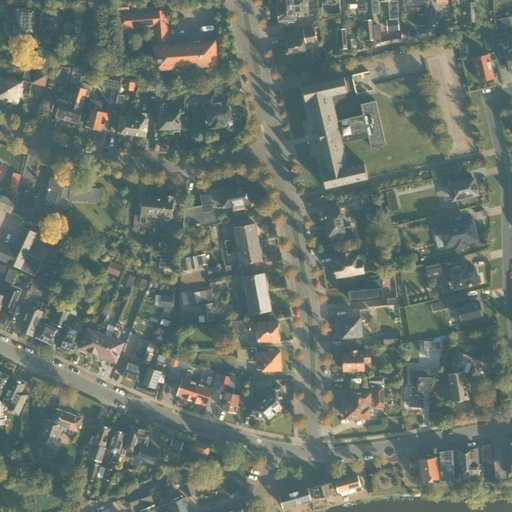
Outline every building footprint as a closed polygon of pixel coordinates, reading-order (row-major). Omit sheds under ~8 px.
[(322,0),(323,4),(332,3),(332,13),(340,13),(338,0),(322,0)] [(348,0),(349,4),(358,3),(358,11),(366,11),(366,3),(363,3),(363,0),(348,0)] [(398,18),(397,1),(392,1),(392,0),(387,0),(389,18),(398,18)] [(403,5),(413,5),(424,4),(423,0),(402,0),(397,1),(398,18),(398,12),(404,11),(403,5)] [(128,11),(128,3),(113,4),(113,12),(128,11)] [(277,19),(279,19),(280,26),(288,25),(287,22),(295,21),(294,13),(307,12),(307,11),(314,10),(314,3),(278,6),(278,10),(277,10),(277,19)] [(476,22),(475,3),(466,3),(467,23),(476,22)] [(46,23),(49,23),(49,13),(46,13),(34,13),(35,9),(26,9),(26,8),(14,8),(14,22),(10,24),(11,28),(14,31),(14,32),(16,32),(16,37),(25,37),(25,32),(34,33),(34,31),(46,31),(46,23)] [(155,46),(169,45),(166,10),(152,11),(152,12),(154,25),(155,46)] [(437,25),(435,10),(426,10),(427,26),(437,25)] [(118,28),(154,25),(152,12),(117,14),(118,28)] [(398,19),(386,20),(387,31),(399,30),(398,19)] [(508,19),(502,20),(504,28),(510,27),(508,19)] [(374,40),(372,20),(363,20),(365,41),(374,40)] [(380,24),(373,25),(374,42),(381,41),(380,24)] [(283,42),(286,56),(306,51),(305,45),(317,43),(313,28),(303,30),(304,37),(283,42)] [(348,49),(346,29),(337,29),(339,49),(348,49)] [(169,45),(155,46),(154,46),(156,70),(217,65),(215,41),(169,45)] [(507,42),(497,44),(500,58),(506,57),(509,72),(511,71),(511,48),(509,49),(507,42)] [(473,58),(479,82),(494,78),(492,69),(490,61),(488,55),(473,58)] [(67,84),(71,68),(63,65),(58,81),(67,84)] [(31,83),(45,86),(48,73),(26,68),(22,83),(0,77),(0,98),(18,103),(20,93),(29,94),(31,83)] [(95,76),(94,85),(102,87),(104,78),(95,76)] [(356,94),(352,79),(345,81),(344,77),(301,87),(306,101),(310,100),(327,172),(322,174),(325,188),(367,178),(364,164),(348,167),(342,142),(368,136),(370,147),(385,143),(375,100),(360,104),(363,114),(337,120),(332,100),(356,94)] [(113,80),(111,89),(118,90),(120,82),(113,80)] [(125,81),(124,88),(133,89),(134,82),(125,81)] [(147,92),(148,85),(140,84),(139,91),(147,92)] [(55,103),(53,110),(58,112),(56,117),(70,121),(79,88),(74,87),(70,101),(57,97),(55,103)] [(88,100),(91,91),(79,88),(70,121),(78,123),(83,106),(82,106),(84,99),(88,100)] [(227,101),(217,103),(215,92),(201,95),(204,107),(205,107),(208,120),(205,120),(207,129),(214,127),(214,128),(225,125),(229,126),(233,123),(233,119),(231,116),(227,101)] [(124,95),(118,95),(115,107),(122,108),(124,95)] [(155,100),(149,99),(147,111),(155,112),(155,100)] [(179,113),(167,114),(166,106),(159,107),(160,128),(165,128),(165,132),(180,131),(179,113)] [(106,121),(108,121),(110,114),(90,109),(86,127),(100,131),(102,124),(105,125),(106,121)] [(132,134),(134,117),(125,116),(126,111),(121,110),(118,133),(132,134)] [(134,117),(132,134),(145,136),(148,114),(143,113),(142,118),(134,117)] [(70,187),(63,187),(65,181),(51,177),(47,189),(49,190),(45,204),(57,207),(60,197),(69,197),(69,199),(99,201),(100,189),(70,187)] [(442,180),(443,186),(449,184),(453,200),(477,194),(474,179),(455,183),(454,177),(442,180)] [(234,195),(233,190),(233,186),(210,190),(210,193),(200,195),(202,205),(184,209),(182,229),(196,226),(196,224),(216,220),(214,208),(212,202),(230,198),(230,196),(234,195)] [(212,202),(214,208),(222,207),(233,205),(234,210),(243,208),(242,203),(251,201),(248,187),(233,190),(234,195),(230,196),(230,198),(212,202)] [(19,191),(15,208),(22,209),(22,206),(32,208),(35,196),(26,194),(26,193),(19,191)] [(397,200),(395,191),(386,192),(388,202),(397,200)] [(15,204),(16,202),(1,195),(0,197),(0,208),(11,214),(15,204)] [(161,198),(157,197),(155,216),(164,217),(165,219),(169,219),(170,217),(172,217),(173,207),(175,207),(176,196),(161,195),(161,198)] [(142,196),(140,215),(140,216),(134,215),(133,225),(140,226),(140,222),(146,223),(146,217),(155,218),(155,216),(157,197),(142,196)] [(340,212),(339,208),(354,205),(352,199),(336,202),(337,208),(323,211),(329,239),(353,235),(351,226),(344,228),(340,212)] [(451,218),(432,223),(434,232),(442,230),(446,246),(456,243),(456,247),(466,245),(465,241),(475,239),(471,222),(453,226),(451,218)] [(237,246),(258,242),(255,223),(234,227),(234,223),(225,225),(226,235),(235,234),(237,246)] [(0,259),(21,269),(32,244),(36,246),(41,237),(36,235),(37,233),(23,227),(13,249),(0,242),(0,259)] [(400,238),(398,228),(390,230),(393,240),(400,238)] [(258,242),(237,246),(241,265),(262,261),(258,242)] [(362,261),(359,261),(358,254),(366,253),(364,244),(349,247),(350,252),(341,254),(342,257),(334,258),(336,265),(333,266),(335,277),(364,272),(362,261)] [(172,269),(173,269),(174,254),(160,253),(159,268),(164,268),(172,269)] [(28,254),(21,270),(35,276),(43,261),(28,254)] [(197,255),(199,268),(208,266),(205,254),(197,255)] [(193,269),(199,268),(197,255),(190,257),(193,269)] [(182,258),(184,271),(191,270),(189,257),(182,258)] [(106,272),(118,276),(122,266),(111,261),(106,272)] [(442,263),(426,267),(427,275),(444,271),(442,263)] [(475,268),(466,270),(465,266),(461,267),(461,266),(455,267),(455,269),(446,271),(448,281),(453,280),(455,288),(469,285),(469,286),(471,285),(471,284),(481,282),(479,275),(477,276),(475,268)] [(4,301),(8,288),(10,284),(15,271),(9,269),(0,293),(0,292),(0,306),(2,302),(3,302),(4,301)] [(135,277),(124,273),(120,284),(131,288),(135,277)] [(247,296),(267,292),(264,273),(243,277),(247,296)] [(144,290),(147,281),(137,277),(134,286),(144,290)] [(37,292),(41,294),(44,284),(34,279),(30,289),(31,290),(30,292),(36,294),(37,292)] [(367,291),(351,293),(352,304),(383,301),(382,291),(383,291),(382,280),(366,282),(367,291)] [(10,284),(8,288),(4,301),(3,302),(2,305),(10,307),(8,312),(3,310),(0,318),(0,321),(14,327),(22,308),(14,305),(20,288),(10,284)] [(206,290),(208,302),(214,301),(212,289),(206,290)] [(202,303),(208,302),(206,290),(200,292),(202,303)] [(196,304),(202,303),(200,292),(193,293),(196,304)] [(267,292),(247,296),(250,315),(271,311),(267,292)] [(189,306),(196,304),(193,293),(187,294),(189,306)] [(172,296),(162,295),(162,296),(161,306),(161,307),(171,308),(172,296)] [(387,305),(398,304),(397,297),(387,298),(387,305)] [(484,316),(480,302),(467,305),(465,299),(453,301),(455,309),(457,308),(460,321),(484,316)] [(448,309),(446,300),(439,302),(440,310),(448,309)] [(42,316),(43,317),(48,305),(39,302),(36,309),(28,305),(22,319),(24,320),(20,330),(32,336),(36,325),(38,326),(42,316)] [(212,303),(202,305),(204,316),(205,322),(215,320),(212,303)] [(171,309),(165,307),(162,316),(168,318),(171,309)] [(53,323),(51,322),(49,326),(42,323),(36,337),(54,345),(59,333),(57,332),(59,327),(62,328),(64,325),(69,312),(59,308),(53,323)] [(364,320),(364,324),(370,323),(369,309),(359,310),(360,317),(341,318),(342,337),(361,336),(360,320),(364,320)] [(69,312),(64,325),(68,326),(59,347),(69,352),(71,349),(73,350),(77,343),(74,342),(78,332),(71,328),(76,316),(69,312)] [(259,343),(279,341),(277,321),(258,323),(258,324),(250,324),(249,320),(231,321),(232,332),(238,332),(250,332),(258,331),(259,343)] [(103,358),(111,338),(104,336),(109,324),(104,322),(102,327),(91,354),(103,358)] [(91,354),(102,327),(97,325),(94,332),(87,329),(82,341),(83,341),(80,349),(91,354)] [(111,338),(103,358),(114,362),(117,355),(118,355),(123,343),(115,340),(118,333),(113,331),(111,338)] [(455,342),(468,340),(467,332),(454,334),(455,342)] [(383,334),(384,345),(398,344),(397,333),(383,334)] [(146,352),(149,342),(140,339),(134,356),(143,359),(146,352)] [(424,341),(424,349),(440,350),(440,342),(434,341),(424,341)] [(256,347),(248,348),(237,349),(237,359),(248,359),(248,362),(256,361),(256,362),(262,362),(262,370),(280,369),(279,352),(262,352),(256,352),(256,347)] [(494,354),(483,350),(480,358),(485,360),(484,362),(490,365),(494,354)] [(369,351),(363,352),(363,351),(350,351),(350,354),(343,354),(344,370),(363,370),(363,362),(369,362),(369,351)] [(149,364),(153,354),(146,352),(143,359),(142,361),(149,364)] [(464,368),(468,356),(464,355),(460,353),(457,352),(454,358),(452,363),(455,364),(451,374),(448,374),(452,402),(465,399),(468,399),(463,372),(462,372),(464,368)] [(119,374),(138,381),(144,367),(125,359),(119,374)] [(178,366),(180,362),(171,359),(169,364),(178,367),(178,366)] [(158,360),(154,369),(148,367),(142,383),(155,387),(161,372),(163,372),(166,363),(158,360)] [(427,370),(408,369),(408,386),(411,386),(411,395),(409,395),(408,407),(423,407),(423,399),(422,399),(422,390),(430,390),(431,378),(437,378),(437,367),(427,367),(427,370)] [(191,400),(197,383),(189,380),(193,371),(188,369),(185,379),(182,378),(177,395),(191,400)] [(0,394),(0,395),(9,376),(0,371),(0,394)] [(213,385),(218,387),(222,375),(216,373),(213,385)] [(220,387),(220,390),(225,391),(221,409),(236,413),(238,406),(235,405),(238,395),(232,394),(233,388),(227,386),(229,377),(222,375),(218,387),(220,387)] [(197,383),(191,400),(206,405),(212,388),(210,387),(213,378),(208,376),(205,385),(197,383)] [(369,377),(369,385),(384,385),(384,377),(369,377)] [(28,395),(21,392),(25,384),(14,379),(5,399),(11,402),(7,410),(18,416),(20,412),(22,413),(25,408),(22,407),(28,395)] [(270,394),(264,400),(275,413),(277,411),(279,411),(282,408),(281,407),(282,407),(278,402),(281,401),(282,401),(282,387),(276,387),(275,387),(272,387),(272,388),(270,388),(270,394)] [(373,387),(374,407),(384,407),(383,387),(373,387)] [(370,392),(364,392),(351,392),(351,400),(345,400),(345,418),(368,418),(368,408),(367,408),(366,404),(370,403),(370,392)] [(268,418),(275,412),(264,400),(258,405),(252,405),(252,408),(250,407),(249,414),(265,416),(268,418)] [(67,427),(77,431),(82,418),(57,409),(53,422),(46,419),(37,443),(55,450),(62,430),(66,431),(67,427)] [(101,448),(98,459),(96,464),(100,465),(106,449),(104,449),(112,428),(100,424),(95,437),(92,436),(89,444),(101,448)] [(133,457),(142,460),(156,465),(160,451),(147,446),(151,433),(133,426),(125,448),(123,448),(121,454),(124,455),(126,450),(135,453),(133,457)] [(114,429),(107,450),(114,452),(112,461),(111,461),(109,469),(106,468),(103,478),(112,481),(118,463),(121,454),(120,453),(126,433),(114,429)] [(183,442),(173,439),(169,449),(180,452),(183,442)] [(191,450),(189,458),(196,460),(197,458),(206,461),(208,455),(210,446),(194,441),(191,450)] [(482,452),(494,451),(493,443),(481,446),(482,452)] [(470,465),(478,464),(478,447),(456,449),(456,450),(453,450),(453,478),(462,478),(462,476),(461,476),(461,466),(470,465)] [(453,479),(453,478),(453,450),(440,452),(441,479),(453,479)] [(409,462),(410,467),(419,466),(421,481),(439,478),(436,456),(418,459),(418,460),(409,462)] [(88,479),(94,481),(98,465),(91,464),(88,479)] [(461,476),(462,476),(479,476),(479,481),(483,480),(483,475),(483,469),(482,464),(478,464),(470,465),(461,466),(461,476)] [(78,475),(76,485),(84,487),(86,477),(78,475)] [(336,481),(339,492),(361,486),(358,475),(336,481)] [(191,482),(187,483),(185,478),(181,479),(187,497),(195,494),(191,482)] [(197,483),(199,488),(204,486),(201,478),(193,480),(194,484),(197,483)] [(310,499),(339,492),(336,481),(308,488),(310,499)] [(282,507),(310,499),(308,488),(279,496),(282,507)] [(174,498),(171,489),(166,491),(169,500),(170,502),(171,502),(174,511),(188,511),(182,496),(174,498)] [(134,495),(137,506),(153,501),(149,490),(134,495)] [(174,511),(171,502),(170,502),(155,507),(156,511),(174,511)]
